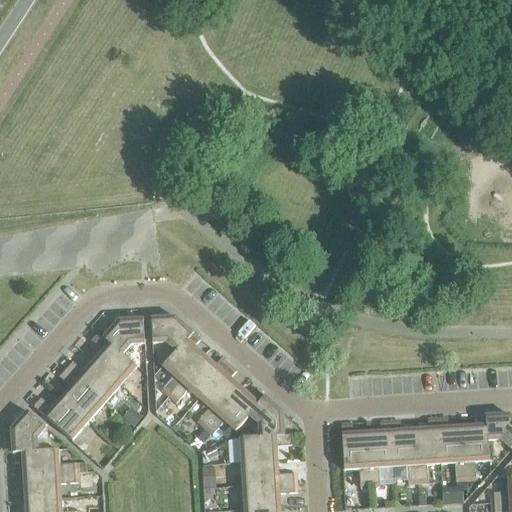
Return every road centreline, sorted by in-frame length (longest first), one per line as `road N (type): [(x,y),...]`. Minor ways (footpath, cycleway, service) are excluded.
road 1 (residential): [(313,418),(172,293),(141,293)]
road 2 (residential): [(313,418),(511,397)]
road 3 (residential): [(0,410),(91,302),(141,293)]
